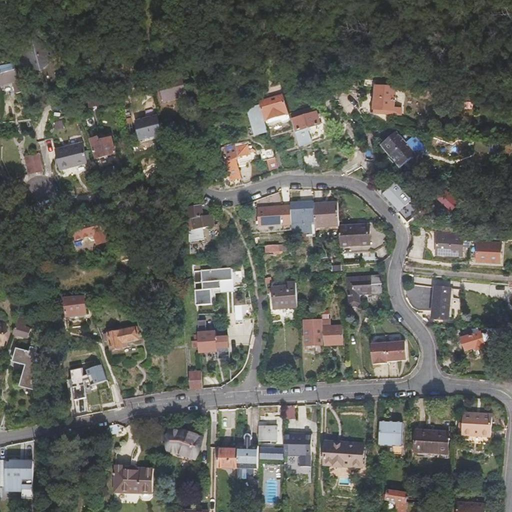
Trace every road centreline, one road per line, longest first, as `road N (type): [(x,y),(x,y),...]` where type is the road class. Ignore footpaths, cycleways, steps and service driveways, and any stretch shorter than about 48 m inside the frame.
road 1 (residential): [(0,435),(210,398),(435,388)]
road 2 (residential): [(348,179),(216,200),(166,187),(87,209),(39,193)]
road 3 (residential): [(435,388),(431,357),(396,284),(395,212),(348,179)]
